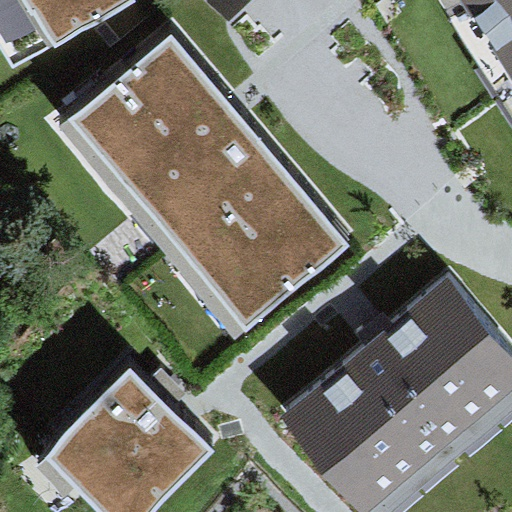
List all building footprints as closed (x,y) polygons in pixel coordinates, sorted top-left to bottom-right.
[(0,0),(0,44),(16,70),(128,0),(0,0)] [(248,0),(207,0),(208,1),(230,21),(248,0)] [(511,0),(448,0),(511,100),(511,0)] [(173,35),(61,127),(238,341),(350,248),(231,104),(173,35)] [(281,418),(360,511),(366,511),(511,391),(511,354),(448,279),(281,418)] [(44,458),(100,511),(152,511),(214,446),(173,409),(130,368),(44,458)]
